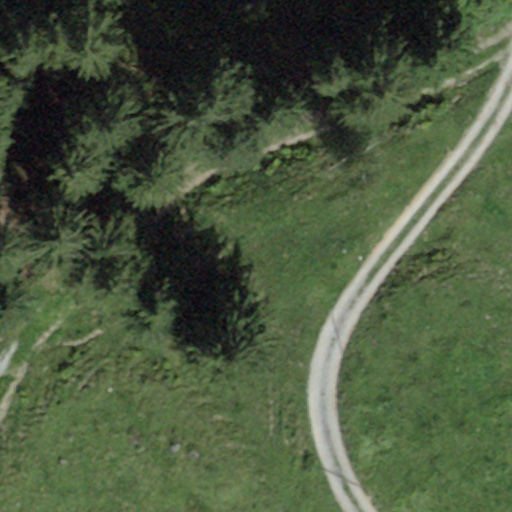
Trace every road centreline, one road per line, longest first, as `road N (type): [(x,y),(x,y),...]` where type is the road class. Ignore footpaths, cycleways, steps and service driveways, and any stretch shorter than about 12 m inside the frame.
road 1 (track): [(511,41),(179,180),(60,304),(0,395)]
road 2 (track): [(370,511),(333,432),(336,337),(373,274),(439,198),(511,92)]
